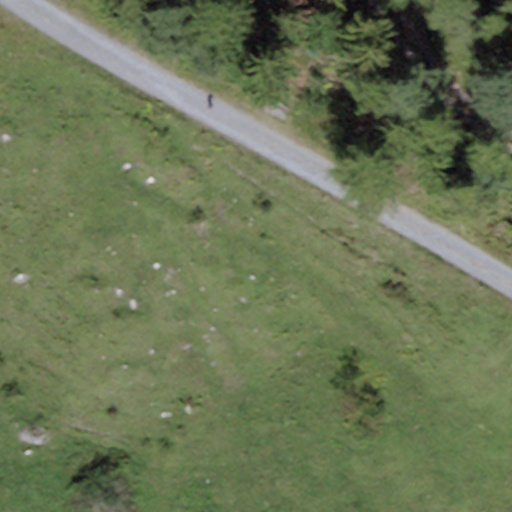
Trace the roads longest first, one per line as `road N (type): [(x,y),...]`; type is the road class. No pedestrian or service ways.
road 1 (track): [(511,288),(111,61),(32,0)]
road 2 (track): [(511,124),(384,0)]
